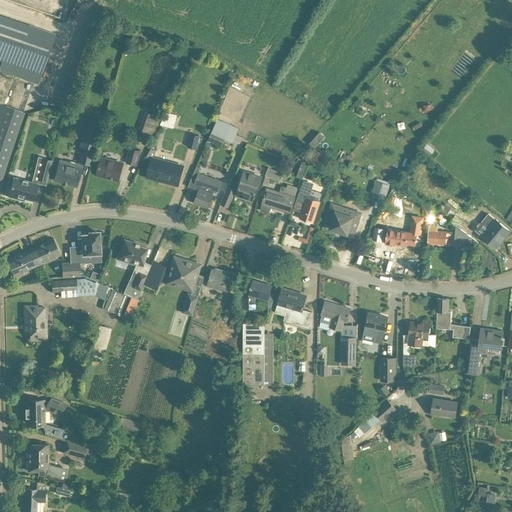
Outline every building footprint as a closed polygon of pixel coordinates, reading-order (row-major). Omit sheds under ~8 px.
[(55,34),(29,26),(0,15),(0,60),(3,61),(0,68),(0,71),(38,84),(55,34)] [(90,15),(57,110),(69,114),(102,19),(90,15)] [(0,169),(4,171),(24,112),(3,105),(0,103),(0,169)] [(159,124),(172,127),(176,114),(163,111),(159,124)] [(145,112),(136,136),(148,141),(157,116),(145,112)] [(92,155),(92,153),(99,127),(91,125),(84,153),(92,155)] [(212,130),(207,140),(221,147),(226,136),(212,130)] [(196,149),(199,135),(191,133),(188,147),(196,149)] [(323,141),(314,150),(315,151),(323,155),(328,144),(323,141)] [(427,143),(421,150),(429,157),(435,150),(427,143)] [(136,165),(140,150),(130,148),(126,162),(136,165)] [(315,151),(310,162),(315,164),(316,162),(320,163),(323,155),(315,151)] [(344,153),(341,160),(351,164),(354,157),(344,153)] [(150,164),(148,174),(147,177),(163,181),(178,185),(180,175),(183,166),(152,157),(150,164)] [(48,174),(51,160),(43,158),(39,171),(48,174)] [(101,158),(97,174),(106,176),(106,175),(111,177),(111,178),(118,180),(121,170),(123,163),(101,158)] [(57,170),(54,179),(63,182),(63,181),(67,182),(67,183),(76,185),(79,176),(81,169),(69,165),(69,163),(60,160),(57,170)] [(196,166),(187,186),(198,190),(194,203),(208,207),(213,194),(212,194),(214,189),(219,191),(222,181),(198,173),(200,168),(196,166)] [(268,168),(264,177),(265,177),(270,179),(276,182),(282,175),(268,168)] [(261,177),(253,174),(243,171),(239,185),(236,195),(253,200),(257,187),(261,177)] [(34,201),(38,183),(13,177),(8,196),(19,199),(20,197),(34,201)] [(376,181),(370,198),(384,202),(389,185),(376,181)] [(229,186),(221,204),(228,207),(236,189),(229,186)] [(267,189),(260,210),(268,212),(270,206),(281,210),(282,208),(290,210),(290,212),(293,203),(295,197),(297,190),(286,187),(284,194),(267,189)] [(307,197),(308,194),(300,191),(299,195),(296,204),(304,207),(300,218),(312,222),(315,213),(319,201),(307,197)] [(354,211),(343,207),(332,204),(326,223),(331,225),(330,228),(347,234),(351,221),(357,223),(360,215),(353,213),(354,211)] [(450,210),(447,215),(453,219),(450,222),(456,227),(471,237),(471,236),(476,230),(470,226),(456,216),(457,215),(450,210)] [(388,225),(385,241),(395,242),(396,241),(406,242),(407,241),(416,242),(418,231),(420,231),(421,231),(423,215),(413,213),(411,229),(388,225)] [(483,223),(476,231),(482,237),(483,236),(485,237),(496,246),(509,230),(501,224),(496,219),(495,218),(495,219),(489,215),(483,223)] [(376,221),(375,233),(381,234),(383,222),(376,221)] [(429,226),(428,242),(446,244),(447,234),(447,232),(437,231),(437,226),(429,226)] [(100,253),(99,232),(97,232),(95,231),(93,231),(92,232),(90,232),(90,234),(82,235),(83,254),(79,254),(79,262),(94,262),(93,254),(100,253)] [(34,247),(41,263),(61,254),(53,238),(34,247)] [(147,248),(139,246),(140,244),(135,243),(125,240),(121,252),(120,251),(117,259),(136,264),(137,263),(142,265),(147,248)] [(14,276),(41,263),(34,247),(6,260),(14,276)] [(201,264),(174,257),(166,283),(192,290),(191,293),(187,292),(182,312),(192,315),(203,276),(198,274),(201,264)] [(79,262),(62,263),(63,278),(80,277),(80,272),(79,262)] [(216,269),(213,268),(210,277),(208,285),(230,291),(235,275),(216,269)] [(130,278),(123,295),(129,297),(136,300),(140,290),(147,275),(139,272),(135,280),(130,278)] [(52,292),(60,291),(61,297),(93,294),(95,283),(83,278),(51,281),(52,292)] [(250,289),(248,294),(268,300),(272,286),(272,285),(272,286),(261,283),(261,282),(253,280),(251,287),(250,287),(250,289)] [(279,298),(275,312),(298,319),(301,311),(302,311),(306,296),(282,288),(279,298)] [(112,290),(103,309),(121,316),(129,297),(123,295),(112,290)] [(232,305),(240,305),(241,294),(232,291),(232,305)] [(251,321),(251,308),(256,308),(256,303),(250,303),(249,297),(243,297),(243,321),(251,321)] [(437,320),(436,328),(454,329),(453,334),(453,337),(461,338),(463,325),(451,324),(451,311),(448,311),(449,299),(437,298),(437,308),(437,320)] [(321,323),(319,328),(329,331),(330,327),(341,330),(344,320),(347,321),(351,309),(325,301),(321,314),(323,314),(320,323),(321,323)] [(32,307),(32,305),(24,306),(25,330),(30,330),(30,340),(39,340),(47,340),(47,335),(46,327),(45,327),(44,307),(32,307)] [(383,341),(385,329),(388,317),(368,312),(364,332),(375,335),(374,339),(383,341)] [(231,316),(230,326),(235,327),(235,331),(241,331),(241,327),(241,317),(231,316)] [(433,345),(435,345),(436,335),(428,334),(430,322),(423,321),(423,323),(411,322),(409,335),(410,335),(409,344),(422,345),(423,339),(428,340),(433,345)] [(274,333),(264,333),(264,323),(243,323),(243,385),(273,385),(274,333)] [(105,353),(109,327),(97,325),(93,351),(105,353)] [(488,354),(489,347),(501,348),(503,331),(481,328),(480,339),(478,351),(469,350),(466,373),(479,374),(482,353),(488,354)] [(341,364),(355,365),(356,337),(342,337),(341,364)] [(478,351),(480,339),(470,338),(469,350),(478,351)] [(404,354),(404,365),(416,365),(417,355),(404,354)] [(381,357),(381,380),(395,381),(395,358),(381,357)] [(320,365),(320,376),(328,376),(328,365),(320,365)] [(430,383),(429,392),(444,395),(445,386),(430,383)] [(385,386),(378,390),(383,397),(390,392),(385,386)] [(45,432),(54,435),(66,438),(69,435),(69,430),(44,422),(44,408),(58,414),(63,409),(63,402),(51,398),(47,403),(35,399),(26,403),(26,423),(35,426),(41,424),(45,429),(45,432)] [(434,398),(431,412),(455,416),(457,402),(434,398)] [(387,399),(374,411),(383,421),(397,409),(387,399)] [(373,412),(365,419),(372,427),(380,420),(373,412)] [(121,416),(118,424),(136,430),(139,423),(121,416)] [(66,440),(63,452),(84,457),(87,446),(66,440)] [(48,463),(49,444),(41,444),(31,444),(29,444),(28,448),(28,471),(38,471),(38,475),(48,478),(64,481),(67,468),(48,463)] [(57,486),(55,493),(79,499),(81,492),(57,486)] [(476,498),(484,499),(485,486),(477,486),(476,498)] [(25,489),(24,511),(35,511),(36,501),(44,501),(44,490),(36,490),(25,489)] [(118,491),(116,500),(129,503),(131,494),(118,491)]
